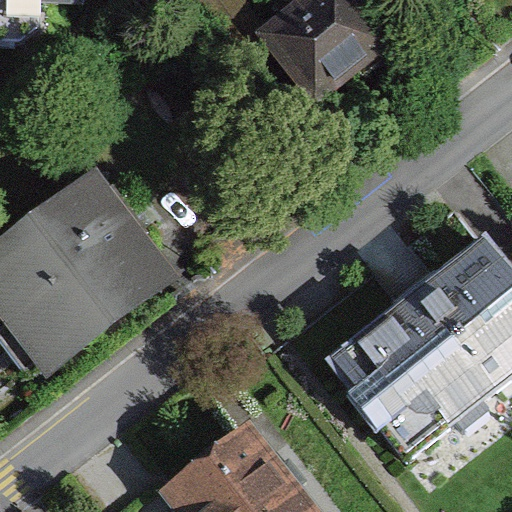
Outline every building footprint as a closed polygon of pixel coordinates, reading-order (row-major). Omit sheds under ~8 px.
[(0,0),(0,6),(90,9),(90,0),(0,0)] [(306,0),(254,42),(313,116),(395,50),(355,0),(306,0)] [(0,248),(0,324),(48,387),(182,287),(98,176),(0,248)] [(329,364),(410,468),(511,389),(511,287),(480,247),(329,364)] [(313,511),(249,430),(159,501),(167,511),(313,511)]
